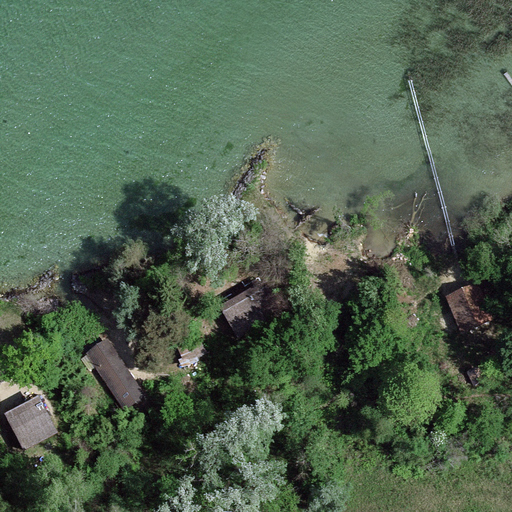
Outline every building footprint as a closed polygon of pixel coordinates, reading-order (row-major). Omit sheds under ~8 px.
[(392,269),(393,218),(362,218),(361,269),(392,269)] [(317,319),(354,300),(318,230),(281,249),(317,319)] [(240,346),(287,319),(258,269),(211,295),(240,346)] [(470,283),(446,293),(455,316),(480,306),(470,283)] [(459,328),(485,320),(482,309),(456,317),(459,328)] [(141,380),(113,338),(83,358),(112,400),(141,380)] [(61,437),(41,398),(0,419),(0,425),(18,459),(61,437)]
